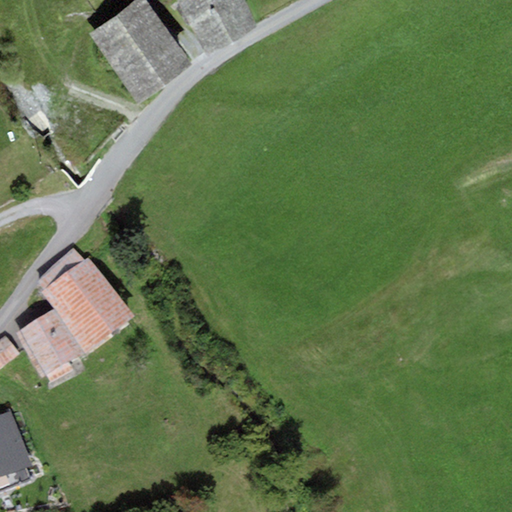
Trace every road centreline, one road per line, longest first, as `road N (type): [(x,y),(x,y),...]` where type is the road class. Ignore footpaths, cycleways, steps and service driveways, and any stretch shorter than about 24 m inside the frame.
road 1 (tertiary): [(0,325),(161,106),(232,47),(318,0)]
road 2 (track): [(36,0),(75,89),(146,124)]
